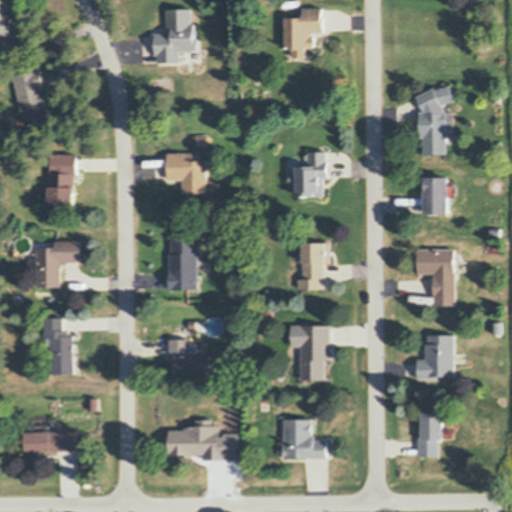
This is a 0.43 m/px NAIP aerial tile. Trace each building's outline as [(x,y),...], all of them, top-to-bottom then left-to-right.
[(0,0),(10,1),(9,16),(12,16),(12,36),(0,35),(0,0)] [(325,7),(325,18),(327,18),(327,31),(314,31),(314,34),(317,34),(317,49),(308,49),(308,58),(296,58),(296,49),(288,49),(288,19),(307,19),(307,7),(325,7)] [(200,42),(200,50),(183,51),(183,61),(160,62),(159,62),(159,55),(157,55),(156,32),(169,32),(168,9),(193,8),(193,22),(196,22),(197,37),(200,37),(200,42)] [(160,62),(183,61),(183,51),(200,50),(200,42),(202,42),(202,60),(201,62),(200,62),(184,63),(183,64),(160,65),(160,62)] [(271,56),(272,56),(273,56),(274,57),(275,57),(275,58),(275,59),(276,59),(276,60),(276,61),(276,62),(275,62),(275,63),(274,64),(273,64),(273,65),(272,65),(271,65),(270,65),(270,64),(269,64),(268,63),(268,62),(267,62),(267,61),(267,60),(267,59),(268,59),(268,58),(268,57),(269,57),(270,56),(271,56)] [(55,118),(53,119),(28,124),(17,76),(42,71),(42,70),(45,70),(49,88),(46,89),(50,105),(51,105),(55,118)] [(451,86),(455,103),(445,105),(449,111),(450,111),(450,124),(449,124),(449,133),(450,133),(450,140),(449,140),(449,151),(427,151),(427,136),(423,136),(423,111),(427,111),(427,109),(420,97),(436,88),(437,89),(451,86)] [(210,145),(198,144),(198,135),(210,135),(210,145)] [(208,178),(208,191),(208,192),(184,192),(184,179),(169,179),(169,152),(187,152),(187,160),(208,160),(208,178)] [(298,192),(298,182),(293,182),(291,182),(291,174),(293,174),(298,174),(298,166),(302,166),(311,166),(312,166),(312,162),(312,161),(312,152),(314,152),(329,152),(329,162),(331,162),(331,177),(329,177),(327,177),(327,194),(303,194),(298,194),(298,192)] [(50,204),(50,183),(50,172),(52,172),(52,153),(78,153),(78,175),(76,175),(76,206),(50,206),(50,204)] [(312,161),(312,162),(312,166),(311,166),(302,166),(298,166),(298,174),(293,174),(291,174),(291,182),(293,182),(298,182),(298,192),(294,192),(290,185),(286,184),(285,172),(286,165),(286,161),(288,159),(290,157),(292,156),(294,156),(296,156),(298,157),(301,160),(303,161),(312,161)] [(451,195),(451,213),(431,213),(431,177),(451,176),(451,183),(451,195)] [(503,228),(503,236),(493,236),(493,228),(503,228)] [(200,260),(200,273),(200,288),(171,289),(170,253),(173,253),(173,235),(199,235),(200,260)] [(41,281),(41,268),(31,268),(31,257),(41,257),(41,248),(59,248),(59,241),(80,241),(81,261),(63,261),(63,285),(41,285),(41,281)] [(301,279),(306,278),(306,255),(306,242),(333,242),(333,262),(326,262),(326,280),(325,280),(325,288),(301,288),(301,279)] [(458,271),(458,293),(458,303),(439,303),(439,293),(438,293),(438,276),(442,276),(442,270),(422,270),(422,249),(439,249),(439,247),(443,247),(443,249),(458,249),(458,260),(458,271)] [(19,293),(20,294),(21,294),(22,294),(22,295),(23,295),(23,296),(24,297),(24,298),(24,299),(24,300),(23,301),(23,302),(22,302),(22,303),(21,303),(20,304),(19,304),(18,304),(17,304),(16,303),(15,303),(15,302),(14,302),(14,301),(14,300),(13,300),(13,299),(13,298),(14,297),(14,296),(15,295),(16,294),(17,294),(18,293),(19,293)] [(206,321),(207,320),(207,319),(208,319),(208,318),(209,318),(210,317),(211,317),(212,316),(213,316),(214,316),(215,316),(216,316),(217,316),(218,316),(219,317),(220,317),(220,318),(221,318),(221,319),(222,319),(222,320),(223,320),(223,321),(224,321),(224,322),(224,323),(224,324),(224,325),(224,326),(224,327),(224,328),(224,329),(224,330),(223,330),(223,331),(222,332),(221,333),(220,334),(219,334),(218,335),(217,335),(216,335),(215,335),(214,335),(213,335),(212,335),(211,335),(211,334),(210,334),(209,334),(209,333),(208,333),(208,332),(207,332),(207,331),(206,330),(206,329),(205,328),(205,327),(205,326),(205,325),(205,324),(205,323),(206,322),(206,321)] [(64,317),(65,329),(70,329),(70,335),(75,335),(77,373),(54,374),(53,348),(50,348),(50,337),(47,337),(46,318),(64,317)] [(296,325),(331,324),(332,357),(326,357),(326,378),(305,378),(305,344),(296,344),(296,325)] [(457,361),(457,376),(439,376),(439,378),(422,377),(422,360),(429,361),(429,344),(431,345),(431,336),(457,336),(457,355),(457,361)] [(191,339),(191,342),(196,342),(196,354),(207,354),(212,354),(212,376),(176,376),(176,360),(171,360),(171,338),(191,338),(191,339)] [(282,372),(283,372),(284,372),(285,372),(285,373),(286,373),(286,374),(287,374),(287,375),(288,376),(288,377),(288,378),(288,379),(288,380),(287,380),(287,381),(286,382),(286,383),(285,383),(284,383),(283,383),(282,383),(281,383),(280,383),(279,382),(278,382),(278,381),(277,380),(277,379),(277,378),(277,377),(277,376),(277,375),(278,375),(278,374),(279,373),(280,373),(281,372),(282,372)] [(91,409),(91,398),(100,398),(100,409),(91,409)] [(428,438),(427,413),(440,413),(445,413),(445,438),(440,438),(441,455),(439,455),(424,455),(423,438),(428,438)] [(229,438),(229,459),(204,459),(204,454),(193,454),(193,457),(182,457),(182,454),(171,454),(171,429),(186,429),(186,426),(197,426),(197,419),(215,419),(215,425),(222,425),(222,438),(229,438)] [(332,440),(333,456),(288,457),(287,419),(313,419),(313,436),(320,436),(320,440),(332,440)] [(53,448),(29,448),(29,432),(53,431),(80,431),(80,448),(53,448)]
